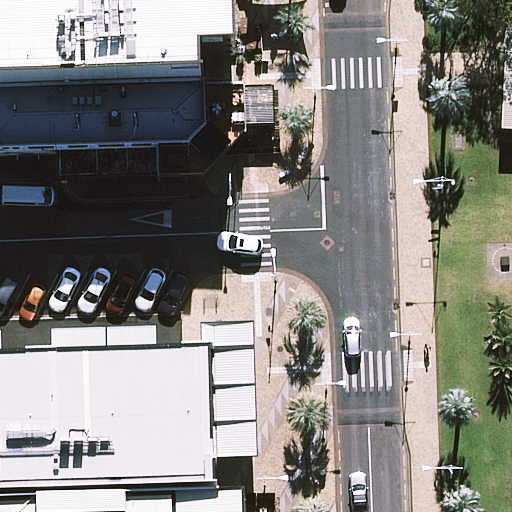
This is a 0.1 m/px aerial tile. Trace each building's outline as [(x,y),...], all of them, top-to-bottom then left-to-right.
[(241,51),(239,0),(0,0),(0,87),(208,82),(206,52),(241,51)] [(502,132),(511,132),(511,31),(507,31),(502,132)] [(211,129),(208,82),(0,87),(0,154),(194,148),(211,129)] [(216,350),(0,357),(0,496),(221,489),(216,350)] [(218,511),(219,503),(0,508),(0,511),(218,511)]
